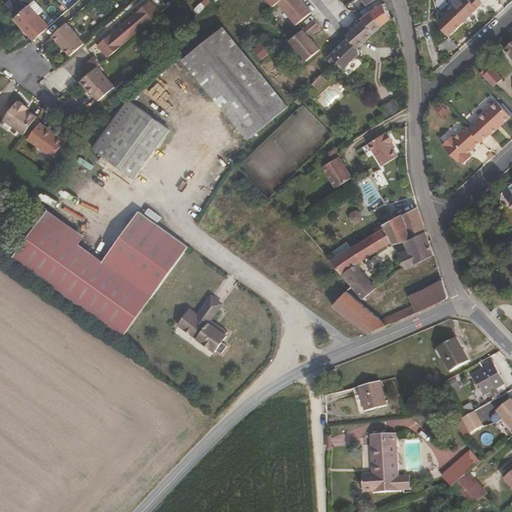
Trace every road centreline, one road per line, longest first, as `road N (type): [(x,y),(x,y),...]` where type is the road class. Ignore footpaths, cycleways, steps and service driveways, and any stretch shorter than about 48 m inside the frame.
road 1 (residential): [(219,429),(285,381),(461,305)]
road 2 (unclassified): [(415,97),(419,173),(433,220)]
road 3 (residential): [(511,17),(415,97)]
